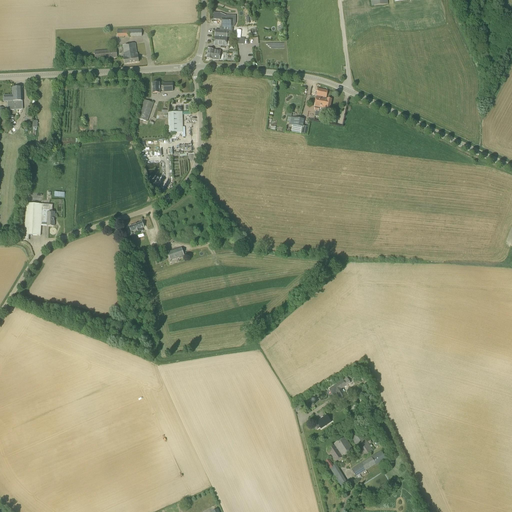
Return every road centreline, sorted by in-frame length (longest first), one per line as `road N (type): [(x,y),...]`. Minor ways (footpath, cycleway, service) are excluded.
road 1 (unclassified): [(0,313),(42,249),(147,209),(187,180),(200,139),(194,65)]
road 2 (tertiary): [(511,167),(316,78),(194,65)]
road 3 (tertiary): [(194,65),(0,77)]
